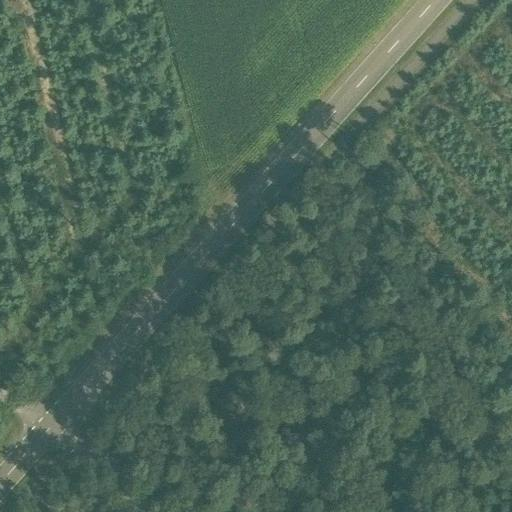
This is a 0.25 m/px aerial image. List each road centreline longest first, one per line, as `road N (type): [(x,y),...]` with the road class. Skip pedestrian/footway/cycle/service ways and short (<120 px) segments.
road 1 (secondary): [(439,0),(62,419)]
road 2 (unclassified): [(153,511),(62,419)]
